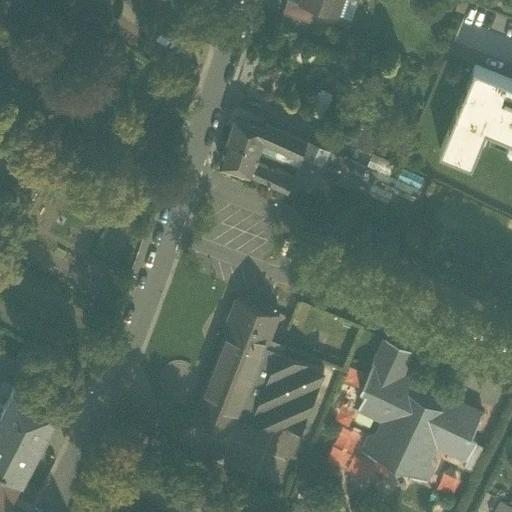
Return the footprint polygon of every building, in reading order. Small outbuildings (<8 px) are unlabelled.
[(286,0),(283,11),(310,19),(314,6),(300,1),(295,0),(286,0)] [(314,6),(338,14),(342,0),(300,0),(300,1),(314,6)] [(511,78),(474,63),(439,148),(472,162),(487,126),(511,136),(511,78)] [(235,114),(266,123),(267,120),(268,118),(237,104),(230,106),(228,112),(226,119),(233,121),(235,114)] [(260,147),(264,135),(267,124),(266,123),(235,114),(233,121),(228,137),(260,147)] [(267,120),(266,123),(267,124),(264,135),(298,150),(304,137),(267,120)] [(219,162),(250,171),(252,172),(256,160),(260,147),(228,137),(227,138),(227,137),(219,162)] [(339,167),(344,156),(304,137),(298,150),(304,153),(305,152),(322,159),(339,167)] [(299,165),(316,173),(317,171),(322,159),(305,152),(304,153),(299,165)] [(339,167),(361,177),(366,165),(344,156),(339,167)] [(317,171),(355,189),(361,177),(339,167),(322,159),(317,171)] [(276,169),(256,160),(252,172),(250,171),(249,174),(288,191),(293,179),(294,175),(277,167),(276,169)] [(293,179),(310,187),(316,173),(299,165),(294,175),(293,179)] [(366,165),(361,177),(355,189),(400,209),(405,198),(412,201),(419,187),(376,168),(376,169),(366,165)] [(406,243),(421,249),(430,230),(415,223),(406,243)] [(194,419),(231,433),(239,413),(276,427),(279,418),(301,427),(324,367),(266,344),(279,311),(238,295),(230,315),(234,316),(194,419)] [(301,303),(296,329),(305,331),(311,305),(301,303)] [(326,336),(321,351),(344,358),(349,343),(326,336)] [(412,348),(386,336),(377,354),(398,363),(394,373),(400,376),(402,371),(412,348)] [(413,473),(426,480),(433,464),(430,457),(429,456),(436,442),(445,446),(444,447),(467,457),(475,441),(478,434),(473,432),(482,411),(460,401),(459,404),(447,398),(434,403),(431,402),(428,392),(418,396),(415,394),(410,381),(400,376),(394,373),(398,363),(377,354),(376,353),(360,388),(365,391),(358,407),(375,415),(376,414),(384,418),(377,432),(369,435),(362,450),(375,456),(377,455),(383,453),(384,451),(411,463),(410,466),(412,472),(413,473)] [(461,399),(402,371),(400,376),(410,381),(415,394),(418,396),(428,392),(431,402),(434,403),(447,398),(459,404),(460,401),(461,399)] [(0,464),(21,475),(23,476),(38,447),(59,407),(15,384),(4,406),(0,404),(0,464)] [(467,457),(463,466),(474,471),(485,446),(475,441),(467,457)] [(383,453),(377,455),(412,472),(410,466),(411,463),(384,451),(383,453)] [(0,511),(1,511),(21,475),(0,464),(0,511)] [(511,511),(511,504),(500,497),(491,511),(511,511)]
